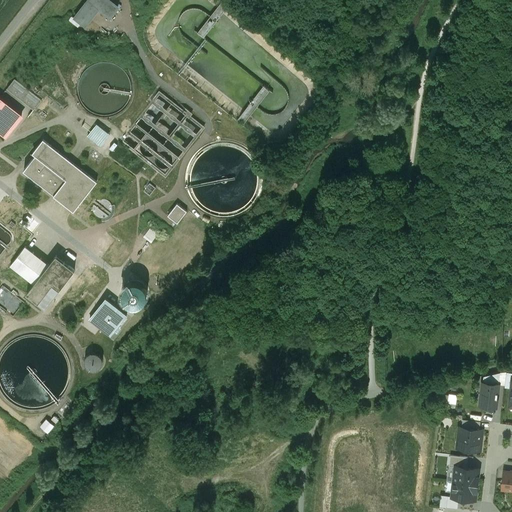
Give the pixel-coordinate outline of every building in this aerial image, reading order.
[(108,0),(88,0),(75,18),(85,26),(99,8),(110,17),(118,7),(108,0)] [(97,123),(88,134),(101,145),(110,133),(97,123)] [(98,179),(44,137),(33,151),(36,154),(24,170),(74,209),(98,179)] [(187,210),(177,203),(168,215),(178,222),(187,210)] [(159,233),(147,224),(140,233),(145,236),(152,242),(159,233)] [(28,281),(45,262),(25,244),(8,263),(28,281)] [(155,275),(159,272),(162,274),(164,272),(161,270),(163,265),(162,260),(160,256),(156,252),(152,251),(147,251),(142,254),(139,258),(138,263),(139,268),(141,272),(145,275),(150,276),(155,275)] [(56,255),(27,293),(45,307),(75,270),(56,255)] [(136,273),(118,295),(124,300),(133,306),(150,284),(136,273)] [(25,302),(3,285),(0,288),(0,306),(13,317),(25,302)] [(116,294),(96,319),(113,332),(123,319),(115,312),(124,300),(118,295),(116,294)] [(124,300),(115,312),(123,319),(133,306),(124,300)] [(101,367),(98,352),(86,354),(88,368),(101,367)] [(499,384),(500,372),(483,376),(482,382),(499,384)] [(499,384),(482,382),(480,405),(496,407),(499,384)] [(463,419),(462,427),(480,429),(481,421),(463,419)] [(462,427),(461,427),(459,448),(481,451),(482,439),(480,439),(481,430),(480,429),(462,427)] [(449,467),(455,467),(456,465),(467,467),(468,457),(450,455),(449,467)] [(467,467),(456,465),(455,467),(454,481),(478,484),(479,477),(478,477),(479,468),(467,467)] [(511,470),(504,470),(502,491),(511,492),(511,470)] [(478,484),(454,481),(452,496),(452,498),(459,498),(475,500),(476,492),(477,492),(478,484)] [(457,509),(459,498),(452,498),(452,496),(441,495),(440,507),(457,509)]
